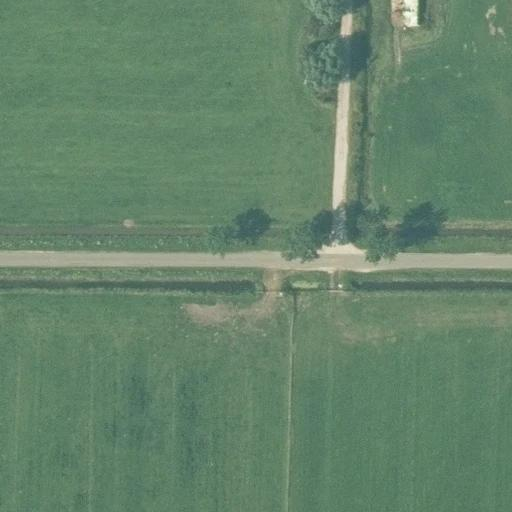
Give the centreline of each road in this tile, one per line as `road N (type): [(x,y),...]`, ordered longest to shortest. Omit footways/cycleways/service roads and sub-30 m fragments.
road 1 (unclassified): [(0,264),(511,262)]
road 2 (track): [(337,261),(346,0)]
